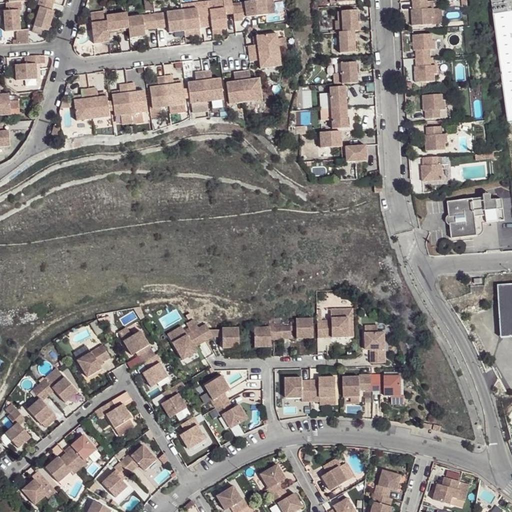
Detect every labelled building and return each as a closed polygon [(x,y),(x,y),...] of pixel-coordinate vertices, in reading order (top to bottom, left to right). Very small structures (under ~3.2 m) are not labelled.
[(52,5),(40,0),(37,8),(39,9),(32,28),(46,33),(54,14),(49,12),(52,5)] [(153,10),(151,0),(143,0),(145,11),(153,10)] [(225,16),(224,13),(232,11),(231,7),(231,4),(230,0),(222,0),(223,6),(209,8),(210,20),(211,28),(226,26),(225,16)] [(245,16),(265,14),(262,0),(257,0),(251,1),(243,2),(244,6),(245,16)] [(262,0),(265,14),(272,13),(270,0),(262,0)] [(511,0),(490,0),(507,125),(511,124),(511,0)] [(420,1),(407,2),(407,10),(405,10),(406,25),(423,24),(423,18),(427,18),(426,9),(420,9),(420,1)] [(17,12),(20,12),(19,3),(7,4),(4,4),(5,11),(5,15),(2,16),(3,31),(13,31),(18,31),(17,12)] [(199,7),(201,20),(210,20),(209,8),(208,6),(199,7)] [(240,6),(231,7),(232,11),(232,14),(233,22),(242,20),(241,17),(240,6)] [(198,28),(197,21),(196,8),(180,9),(183,29),(192,28),(198,28)] [(183,29),(180,9),(166,11),(167,25),(168,32),(183,30),(183,29)] [(351,31),(355,31),(355,21),(354,10),(350,10),(339,11),(339,22),(340,32),(351,31)] [(105,11),(89,13),(91,30),(94,30),(93,23),(106,21),(105,15),(105,11)] [(128,27),(127,17),(126,12),(105,15),(106,21),(107,28),(115,26),(116,29),(118,28),(128,27)] [(163,26),(162,12),(154,13),(154,14),(156,27),(163,26)] [(156,27),(154,14),(146,14),(148,28),(156,27)] [(144,29),(143,15),(127,17),(128,27),(129,37),(139,36),(145,35),(144,29)] [(107,28),(106,21),(93,23),(94,30),(91,30),(93,43),(109,41),(108,33),(108,30),(107,28)] [(18,31),(13,31),(14,46),(27,45),(26,30),(18,31)] [(340,32),(337,32),(337,42),(338,53),(352,52),(352,42),(351,31),(340,32)] [(255,36),(256,45),(247,46),(248,54),(278,50),(277,42),(276,33),(255,36)] [(410,50),(410,58),(424,58),(423,49),(429,49),(428,40),(425,40),(425,34),(408,35),(408,50),(410,50)] [(260,68),(280,65),(278,50),(248,54),(249,61),(258,60),(260,68)] [(41,64),(39,56),(24,57),(25,66),(21,66),(22,69),(16,70),(18,81),(39,79),(37,65),(41,64)] [(424,58),(410,58),(411,67),(409,67),(409,82),(427,81),(426,74),(430,74),(430,66),(424,66),(424,58)] [(344,83),(355,82),(354,72),(353,61),(338,62),(339,73),(339,83),(344,83)] [(206,101),(222,99),(221,93),(220,83),(219,78),(210,79),(209,70),(202,71),(206,101)] [(257,79),(248,80),(247,70),(241,71),(245,101),(260,100),(257,79)] [(206,101),(202,71),(194,72),(195,81),(187,82),(189,92),(190,103),(206,101)] [(245,101),(241,71),(233,72),(235,81),(226,82),(227,93),(228,103),(245,101)] [(183,93),(182,83),(173,84),(172,75),(165,76),(169,107),(185,104),(183,93)] [(169,107),(165,76),(157,77),(158,86),(150,87),(150,89),(152,99),(153,109),(169,107)] [(145,100),(143,90),(134,92),(133,83),(126,84),(130,113),(146,111),(145,100)] [(113,105),(114,116),(120,115),(130,113),(126,84),(119,85),(120,93),(112,95),(113,105)] [(340,86),(326,87),(326,98),(327,107),(342,106),(341,97),(340,86)] [(74,100),(77,121),(93,119),(89,89),(81,91),(82,99),(74,100)] [(107,106),(105,95),(97,97),(96,89),(89,89),(93,119),(109,117),(107,106)] [(436,94),(418,95),(418,110),(421,110),(421,118),(435,117),(434,109),(441,109),(440,100),(437,101),(436,94)] [(0,114),(10,114),(8,95),(0,95),(0,114)] [(71,100),(61,102),(59,109),(72,107),(71,100)] [(206,101),(190,103),(191,111),(207,110),(207,105),(206,101)] [(342,106),(327,107),(328,118),(328,129),(339,128),(343,128),(342,117),(342,106)] [(130,113),(120,115),(121,123),(131,121),(130,113)] [(7,127),(7,119),(0,119),(0,143),(13,143),(12,130),(8,130),(7,127)] [(438,126),(422,127),(422,134),(420,134),(421,150),(436,149),(435,142),(443,142),(443,132),(438,133),(438,126)] [(329,132),(317,132),(318,148),(341,147),(340,140),(337,140),(336,131),(329,132)] [(363,145),(342,146),(344,163),(362,162),(361,153),(363,153),(363,145)] [(420,164),(417,164),(418,180),(438,178),(437,163),(433,163),(433,156),(419,157),(420,164)] [(450,226),(452,238),(477,236),(476,224),(475,218),(486,216),(486,223),(504,220),(502,199),(491,200),(490,194),(483,195),(483,197),(447,202),(449,215),(453,214),(454,225),(450,226)] [(511,281),(498,283),(501,336),(511,334),(511,281)] [(332,325),(333,339),(355,339),(354,308),(332,308),(332,325)] [(298,335),(298,339),(313,339),(312,319),(297,320),(298,324),(298,335)] [(268,329),(268,321),(253,322),(253,329),(268,329)] [(206,342),(209,347),(215,343),(207,330),(204,324),(197,328),(198,330),(201,334),(206,342)] [(289,325),(290,336),(298,335),(298,324),(289,325)] [(317,325),(317,340),(325,340),(325,325),(317,325)] [(172,345),(185,337),(180,328),(166,336),(172,345)] [(268,329),(253,329),(254,348),(269,348),(269,340),(268,329)] [(201,334),(198,330),(191,334),(198,345),(199,347),(206,342),(201,334)] [(207,330),(215,343),(221,343),(221,330),(207,330)] [(237,348),(236,330),(221,330),(221,343),(221,348),(237,348)] [(365,339),(385,338),(385,330),(365,331),(365,339)] [(125,344),(135,338),(130,331),(121,337),(125,344)] [(138,342),(144,339),(141,334),(136,338),(138,342)] [(198,345),(191,334),(186,337),(193,348),(198,345)] [(186,337),(185,337),(172,345),(182,362),(196,353),(193,348),(186,337)] [(135,338),(125,344),(134,358),(139,355),(143,363),(156,355),(152,347),(150,348),(144,339),(138,342),(136,338),(135,338)] [(373,354),(385,354),(385,338),(365,339),(366,355),(373,354)] [(103,345),(77,361),(88,377),(102,369),(100,365),(111,358),(103,345)] [(156,355),(143,363),(148,370),(143,373),(152,387),(162,381),(159,376),(164,373),(159,364),(161,362),(156,355)] [(49,385),(62,374),(57,368),(44,380),(49,385)] [(164,373),(159,376),(162,381),(167,377),(164,373)] [(44,392),(48,397),(54,391),(62,400),(75,389),(62,374),(49,385),(44,380),(38,386),(44,392)] [(215,409),(228,401),(224,395),(222,390),(227,387),(222,378),(206,387),(214,401),(211,403),(215,409)] [(401,378),(385,378),(386,394),(386,397),(391,397),(392,402),(402,402),(401,378)] [(380,379),(371,379),(372,390),(380,390),(380,379)] [(311,403),(311,382),(302,382),(294,383),(293,380),(287,381),(287,399),(302,399),(302,403),(311,403)] [(311,382),(311,403),(319,403),(319,398),(334,398),(333,380),(327,380),(326,382),(318,382),(311,382)] [(343,398),(359,397),(359,389),(358,380),(342,380),(343,398)] [(175,386),(162,394),(166,400),(169,405),(164,408),(169,417),(185,408),(178,396),(186,391),(182,384),(181,383),(175,386)] [(33,390),(37,396),(24,407),(42,427),(55,416),(42,402),(48,397),(44,392),(38,386),(33,390)] [(222,390),(224,395),(230,392),(227,387),(222,390)] [(126,394),(100,409),(104,415),(105,414),(113,428),(130,419),(125,411),(134,405),(126,394)] [(228,401),(215,409),(219,416),(221,415),(230,429),(246,419),(240,410),(234,413),(232,408),(228,401)] [(19,448),(31,438),(21,425),(26,421),(11,404),(6,409),(10,414),(8,416),(15,425),(6,433),(19,448)] [(193,417),(180,425),(184,431),(187,436),(181,439),(187,449),(203,439),(195,425),(197,424),(193,417)] [(436,431),(445,434),(447,429),(437,426),(436,431)] [(79,443),(72,449),(66,454),(79,469),(85,464),(83,461),(96,450),(83,435),(76,441),(79,443)] [(121,463),(130,473),(137,467),(135,465),(137,463),(145,470),(157,459),(144,445),(129,458),(127,456),(120,462),(121,463)] [(79,469),(66,454),(59,460),(53,466),(50,463),(44,469),(57,484),(70,473),(72,475),(79,469)] [(337,458),(323,466),(328,474),(322,477),(331,492),(349,481),(340,466),(342,465),(337,458)] [(121,463),(120,462),(114,468),(116,470),(102,483),(115,497),(128,486),(122,481),(130,473),(121,463)] [(342,465),(340,466),(349,481),(355,477),(346,462),(342,465)] [(269,489),(267,491),(270,497),(283,489),(280,483),(277,479),(282,475),(277,466),(261,475),(269,489)] [(375,493),(389,497),(392,489),(393,483),(399,484),(401,475),(383,470),(379,485),(377,485),(375,493)] [(280,483),(285,480),(282,475),(277,479),(280,483)] [(60,497),(42,476),(36,481),(34,479),(21,491),(34,506),(46,496),(53,503),(60,497)] [(457,482),(443,478),(441,486),(438,485),(433,501),(449,505),(452,498),(456,499),(459,491),(455,490),(457,482)] [(457,482),(455,490),(459,491),(456,499),(460,500),(465,485),(457,482)] [(230,494),(236,491),(233,486),(227,490),(230,494)] [(283,489),(270,497),(275,504),(270,507),(272,511),(293,511),(302,507),(296,497),(290,501),(288,496),(283,489)] [(225,510),(231,506),(233,511),(237,511),(248,506),(244,499),(242,500),(236,491),(230,494),(227,490),(217,496),(225,510)] [(296,497),(293,492),(288,496),(290,501),(296,497)] [(389,497),(375,493),(372,502),(374,502),(371,511),(391,511),(393,508),(387,506),(389,497)] [(389,497),(387,506),(393,508),(395,499),(389,497)] [(328,511),(354,511),(347,498),(341,502),(342,504),(335,508),(328,511)] [(192,500),(185,507),(187,509),(194,503),(192,500)] [(110,511),(93,503),(88,511),(110,511)]
